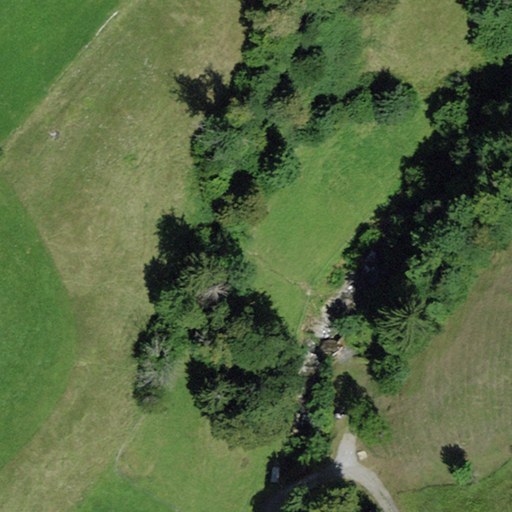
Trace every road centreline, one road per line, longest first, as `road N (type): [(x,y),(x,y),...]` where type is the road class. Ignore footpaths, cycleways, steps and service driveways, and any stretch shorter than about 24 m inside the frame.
road 1 (track): [(297,467),(287,405),(292,314),(307,265)]
road 2 (track): [(372,511),(348,467),(336,463),(297,467),(276,483),(269,511)]
road 3 (track): [(348,467),(352,408),(371,337)]
